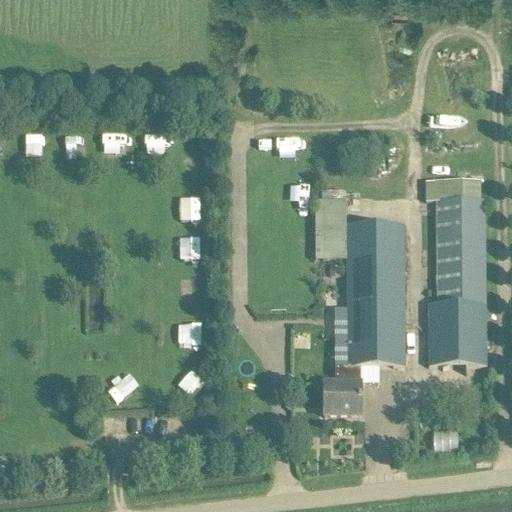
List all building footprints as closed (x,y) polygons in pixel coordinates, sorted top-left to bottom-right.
[(67,116),(68,137),(89,137),(88,115),(67,116)] [(112,117),(113,133),(131,132),(130,116),(112,117)] [(149,135),(167,136),(168,123),(149,122),(149,135)] [(206,131),(187,139),(197,164),(217,157),(206,131)] [(435,184),(426,184),(426,204),(437,204),(438,308),(429,308),(429,350),(429,370),(486,369),(486,349),(487,308),(488,308),(487,202),(481,202),(462,203),(462,183),(435,184)] [(346,221),(346,370),(357,370),(406,371),(403,221),(346,221)] [(191,224),(194,242),(205,240),(203,222),(191,224)] [(184,263),(185,279),(205,278),(205,262),(184,263)] [(187,328),(206,328),(207,306),(187,305),(187,328)] [(170,369),(199,383),(209,363),(181,348),(170,369)] [(120,386),(138,375),(128,358),(110,369),(120,386)] [(357,370),(346,370),(335,370),(335,386),(324,386),(324,419),(361,419),(361,386),(357,386),(357,370)]
